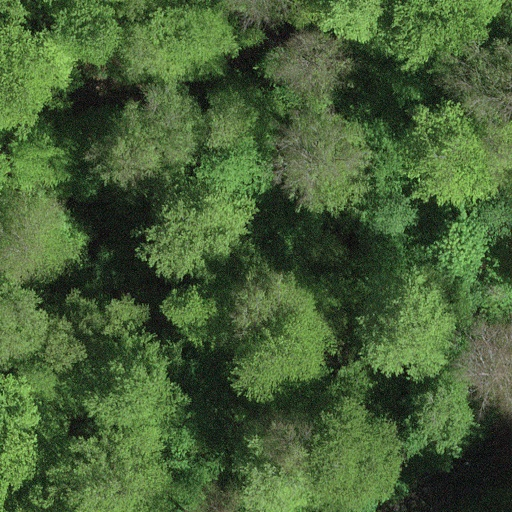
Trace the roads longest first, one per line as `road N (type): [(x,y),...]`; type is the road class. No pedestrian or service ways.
road 1 (track): [(328,0),(106,92),(0,102)]
road 2 (track): [(390,511),(511,452)]
